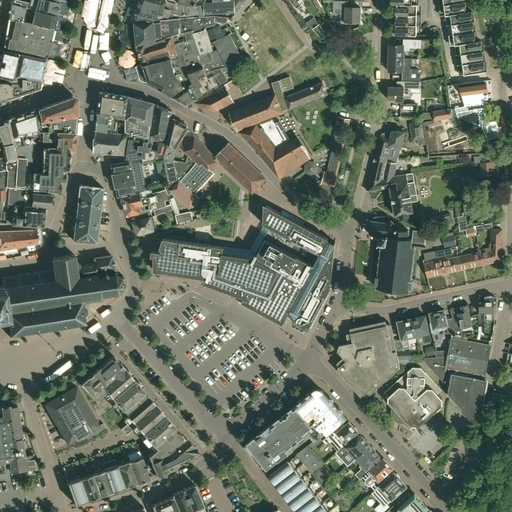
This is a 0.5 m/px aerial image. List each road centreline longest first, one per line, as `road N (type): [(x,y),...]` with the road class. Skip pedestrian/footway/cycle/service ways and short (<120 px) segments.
road 1 (residential): [(348,232),(376,127),(381,0)]
road 2 (residential): [(448,511),(307,360)]
road 3 (residential): [(337,304),(391,310),(509,282)]
road 4 (residential): [(118,319),(200,413),(229,426)]
road 5 (residential): [(65,511),(19,370)]
road 6 (residential): [(228,436),(191,471),(105,511)]
road 7 (residential): [(511,192),(501,72),(511,71)]
